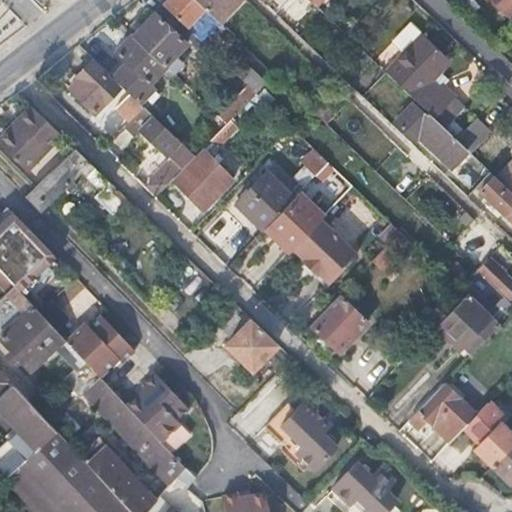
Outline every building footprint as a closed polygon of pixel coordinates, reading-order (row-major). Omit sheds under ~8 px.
[(137,30),(133,33),(171,70),(179,61),(172,54),(189,37),(199,45),(205,40),(186,23),(163,1),(162,0),(154,8),(156,10),(142,25),(137,30)] [(164,0),(163,1),(186,23),(196,13),(219,35),(228,26),(221,20),(200,0),(164,0)] [(200,0),(221,20),(240,0),(200,0)] [(511,0),(495,0),(511,16),(511,15),(511,0)] [(132,24),(137,30),(142,25),(136,20),(132,24)] [(137,71),(123,87),(128,91),(138,100),(153,84),(148,80),(159,70),(169,78),(174,73),(171,70),(133,33),(129,30),(111,47),(125,61),(122,67),(129,73),(134,68),(137,71)] [(422,33),(386,70),(390,73),(428,110),(435,117),(455,95),(442,82),(439,85),(432,80),(450,59),(422,33)] [(91,60),(76,74),(81,79),(71,89),(93,110),(117,86),(91,60)] [(81,79),(76,74),(66,84),(71,89),(81,79)] [(248,81),(217,114),(225,121),(230,117),(256,89),(248,81)] [(115,106),(129,120),(143,105),(138,100),(128,91),(115,106)] [(435,117),(446,127),(466,104),(455,95),(435,117)] [(328,115),(335,107),(326,98),(319,106),(328,115)] [(467,149),(457,137),(446,127),(435,117),(428,110),(426,112),(413,100),(394,121),(408,133),(412,128),(451,165),(467,149)] [(170,157),(143,184),(154,194),(173,175),(194,154),(143,105),(129,120),(124,124),(135,134),(141,128),(170,157)] [(59,134),(32,107),(0,138),(0,143),(23,170),(59,134)] [(286,125),(290,121),(285,116),(282,121),(286,125)] [(225,121),(210,138),(217,143),(237,124),(230,117),(225,121)] [(490,129),(477,117),(457,137),(467,149),(470,151),(490,129)] [(194,154),(173,175),(205,204),(234,174),(202,145),(194,154)] [(22,194),(38,210),(64,186),(68,189),(78,179),(75,177),(82,170),(88,175),(102,189),(95,196),(114,215),(129,201),(88,162),(73,147),(22,194)] [(305,183),(316,171),(329,157),(321,150),(295,176),(305,183)] [(511,154),(494,174),(511,191),(511,154)] [(511,206),(511,191),(494,174),(488,168),(473,185),(485,194),(483,198),(492,207),(495,204),(506,213),(511,206)] [(238,199),(265,226),(294,195),(267,169),(238,199)] [(75,177),(78,179),(82,182),(88,175),(82,170),(75,177)] [(324,212),(299,189),(294,195),(265,226),(290,249),(294,245),(323,215),(324,212)] [(55,256),(11,212),(0,222),(0,270),(13,285),(19,291),(55,256)] [(323,215),(294,245),(306,255),(304,258),(319,271),(321,270),(332,278),(360,249),(323,215)] [(511,278),(488,257),(477,268),(484,274),(511,300),(511,278)] [(369,272),(363,267),(358,273),(364,278),(369,272)] [(0,270),(0,297),(13,285),(0,270)] [(13,285),(0,297),(0,336),(32,369),(55,348),(76,369),(85,360),(65,339),(37,310),(19,291),(13,285)] [(502,320),(470,289),(442,317),(451,325),(463,313),(469,318),(474,324),(486,335),(502,320)] [(367,320),(338,293),(310,322),(338,349),(367,320)] [(243,312),(235,305),(224,316),(232,325),(243,312)] [(120,363),(133,349),(101,314),(88,324),(85,321),(65,339),(85,360),(87,362),(98,374),(117,357),(120,363)] [(472,328),(474,324),(469,318),(465,322),(472,328)] [(251,369),(276,344),(249,319),(227,343),(251,369)] [(428,341),(424,336),(419,341),(423,345),(428,341)] [(172,480),(175,478),(184,466),(161,441),(127,405),(113,390),(98,374),(87,362),(85,360),(76,369),(69,377),(84,394),(88,390),(172,480)] [(0,437),(0,467),(41,511),(141,511),(87,455),(80,448),(30,397),(11,376),(0,364),(0,402),(18,421),(0,437)] [(187,408),(154,373),(153,373),(143,384),(145,387),(127,405),(161,441),(179,422),(176,417),(187,408)] [(427,418),(450,440),(463,426),(469,421),(460,412),(467,405),(442,380),(408,414),(414,420),(419,425),(427,418)] [(333,420),(309,396),(285,420),(306,440),(298,449),(316,465),(341,441),(327,427),(333,420)] [(475,448),(490,463),(511,441),(511,430),(510,428),(511,425),(511,421),(489,400),(469,421),(485,437),(481,442),(475,448)] [(411,424),(414,420),(408,414),(406,416),(405,418),(411,424)] [(463,426),(481,442),(485,437),(469,421),(463,426)] [(87,455),(141,511),(145,511),(161,495),(100,431),(80,448),(87,455)] [(511,441),(490,463),(508,480),(511,476),(511,441)] [(352,501),(358,493),(369,503),(361,510),(363,511),(381,511),(397,496),(387,485),(392,479),(378,466),(372,472),(357,458),(333,482),(352,501)] [(235,490),(218,494),(222,511),(266,511),(262,491),(236,495),(235,490)]
